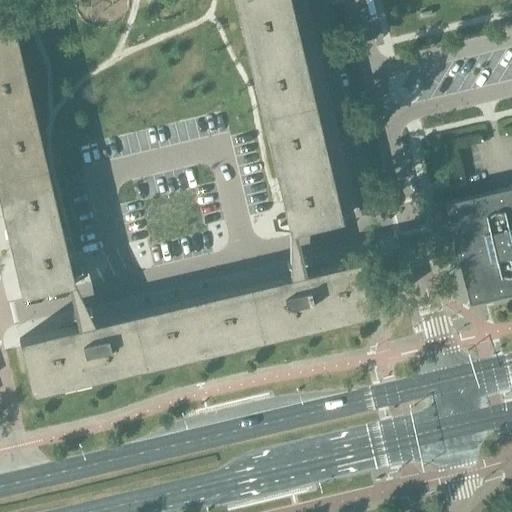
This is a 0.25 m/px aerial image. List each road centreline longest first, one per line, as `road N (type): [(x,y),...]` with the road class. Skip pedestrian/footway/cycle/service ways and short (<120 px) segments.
road 1 (primary): [(447,380),(26,481)]
road 2 (residential): [(0,311),(407,220)]
road 3 (primary): [(92,511),(452,427)]
road 4 (unclassified): [(371,71),(511,41)]
road 5 (unclassified): [(382,118),(511,87)]
